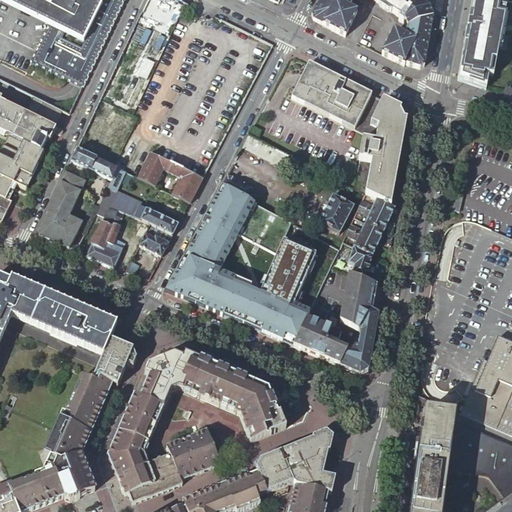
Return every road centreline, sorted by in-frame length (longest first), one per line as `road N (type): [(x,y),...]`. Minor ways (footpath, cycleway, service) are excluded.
road 1 (unclassified): [(149,303),(292,30)]
road 2 (residential): [(438,102),(384,405)]
road 3 (unclassified): [(136,0),(20,249)]
road 4 (residential): [(164,309),(384,405)]
road 5 (residential): [(164,309),(94,456),(106,511)]
road 6 (residential): [(438,102),(292,30)]
road 7 (residential): [(20,249),(149,303)]
